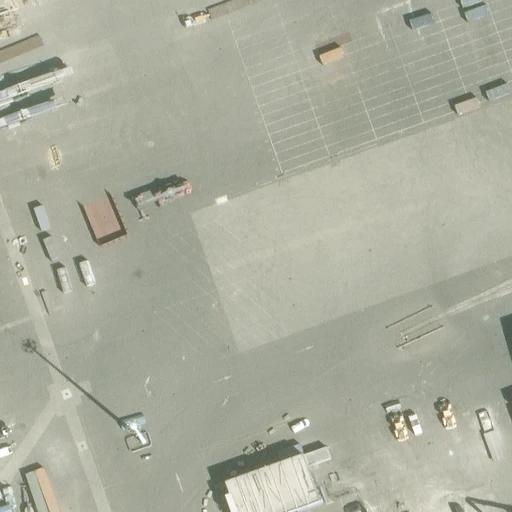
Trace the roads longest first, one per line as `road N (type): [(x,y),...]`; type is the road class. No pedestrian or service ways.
road 1 (unknown): [(168,416),(128,265),(128,176),(134,101),(154,43),(197,0)]
road 2 (unknown): [(511,304),(407,362),(226,391)]
